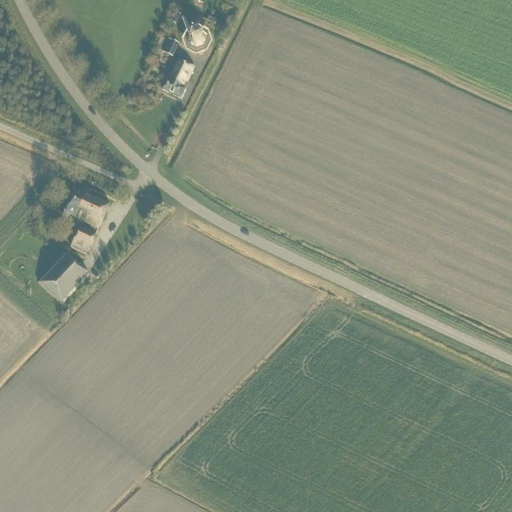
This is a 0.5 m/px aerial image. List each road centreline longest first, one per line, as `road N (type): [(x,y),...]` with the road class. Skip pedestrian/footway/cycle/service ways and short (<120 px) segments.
road 1 (tertiary): [(511,362),(225,226),(154,176)]
road 2 (tertiary): [(154,176),(79,99),(20,0)]
road 3 (unclassified): [(154,176),(138,187),(0,127)]
